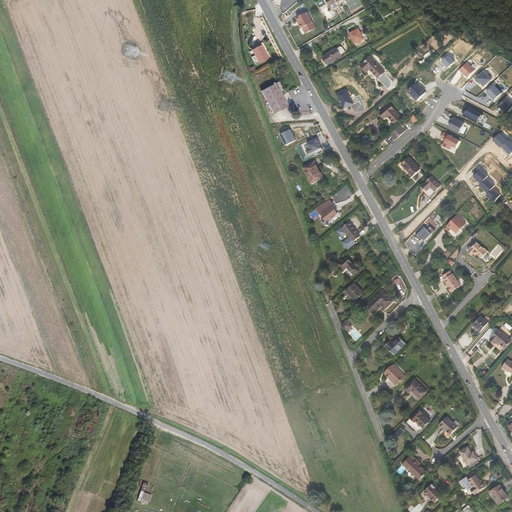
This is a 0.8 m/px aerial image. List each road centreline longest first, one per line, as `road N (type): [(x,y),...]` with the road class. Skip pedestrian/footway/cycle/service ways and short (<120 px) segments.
road 1 (unclassified): [(0,359),(220,450),(316,511)]
road 2 (secondary): [(261,0),(358,179)]
road 3 (secondary): [(419,291),(487,416)]
road 4 (residential): [(452,89),(427,125),(358,179)]
road 5 (secondary): [(358,179),(419,291)]
